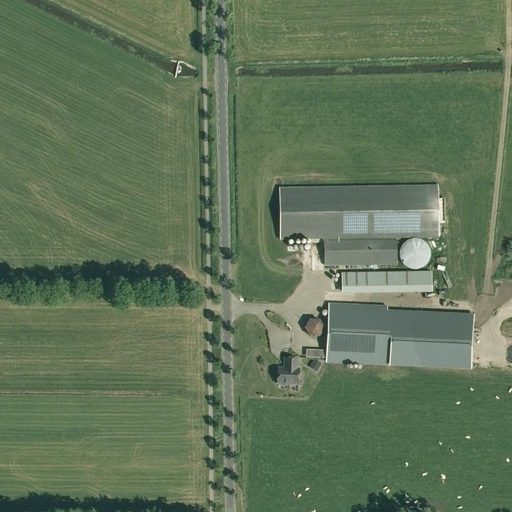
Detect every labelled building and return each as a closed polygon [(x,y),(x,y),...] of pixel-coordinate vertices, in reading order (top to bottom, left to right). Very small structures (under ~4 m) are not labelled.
[(437,186),(279,188),(280,239),(323,238),(323,266),(397,265),(396,237),(438,237),(437,186)] [(399,248),(398,254),(398,258),(400,262),(403,265),(405,267),(409,269),(414,270),(419,269),(424,267),(427,264),(429,259),(430,255),(429,250),(427,245),(423,241),(418,239),(410,239),(403,243),(399,248)] [(341,273),(341,288),(341,293),(432,292),(431,272),(341,273)] [(328,310),(326,351),(306,350),(306,358),(326,359),(326,360),(472,367),(474,320),(373,315),(373,312),(328,310)] [(277,384),(298,384),(299,369),(296,369),(297,359),(285,358),(284,369),(277,369),(277,384)] [(314,359),(309,367),(317,372),(322,363),(314,359)]
